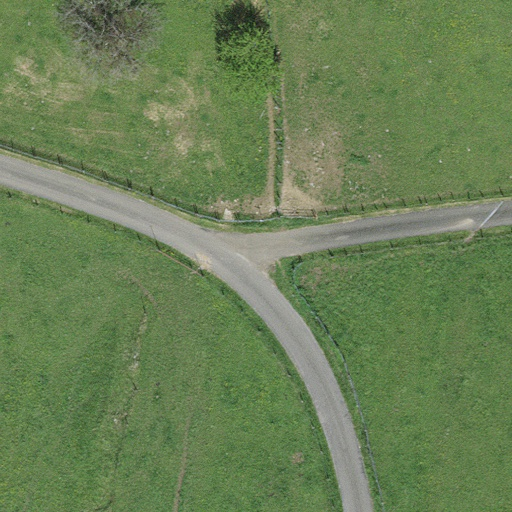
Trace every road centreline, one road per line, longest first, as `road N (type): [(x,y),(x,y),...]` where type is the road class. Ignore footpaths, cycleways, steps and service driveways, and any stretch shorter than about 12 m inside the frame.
road 1 (unclassified): [(358,511),(325,391),(289,326),(245,272),(180,233),(0,167)]
road 2 (track): [(511,214),(220,254)]
